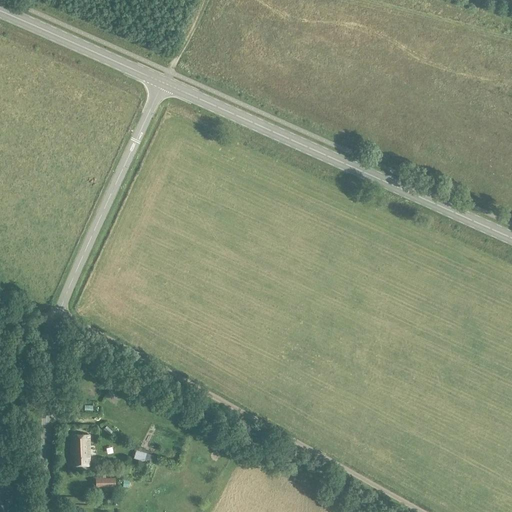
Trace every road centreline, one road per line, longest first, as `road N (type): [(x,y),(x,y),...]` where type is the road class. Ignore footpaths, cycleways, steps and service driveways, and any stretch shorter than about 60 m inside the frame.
road 1 (unclassified): [(43,511),(56,319),(161,86)]
road 2 (track): [(415,511),(60,311)]
road 3 (primary): [(511,239),(161,86)]
road 4 (primary): [(161,86),(0,11)]
